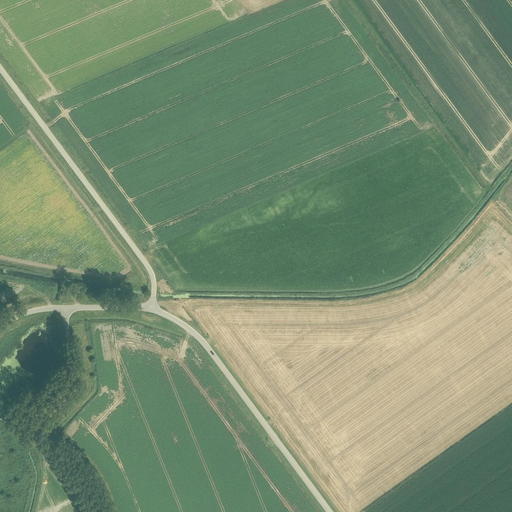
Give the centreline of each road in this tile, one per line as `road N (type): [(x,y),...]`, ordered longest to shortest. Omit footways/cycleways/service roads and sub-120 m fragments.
road 1 (unclassified): [(151,308),(146,264),(0,68)]
road 2 (tertiary): [(328,511),(201,339),(151,308)]
road 3 (unclassified): [(87,511),(36,434),(71,378),(65,307)]
